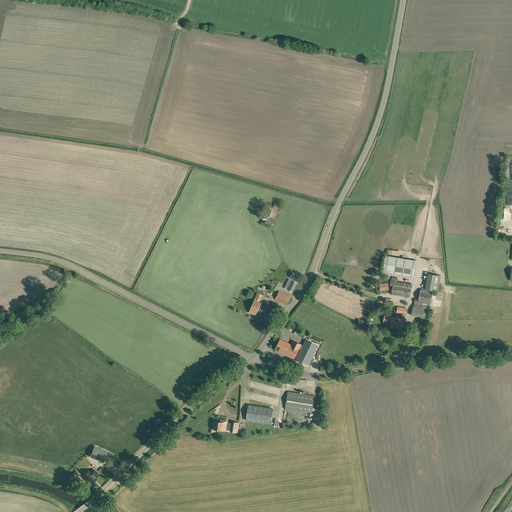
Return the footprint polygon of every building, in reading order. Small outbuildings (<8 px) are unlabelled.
[(272,225),(274,221),(264,217),(263,220),(267,221),(266,223),(272,225)] [(416,261),(385,256),(383,273),(413,277),(416,261)] [(298,282),(301,276),(292,272),(289,278),(298,282)] [(440,276),(428,274),(425,289),(437,291),(440,276)] [(293,292),(297,283),(289,279),(284,288),(293,292)] [(391,281),(390,285),(392,286),(391,294),(410,297),(412,284),(398,282),(391,281)] [(433,291),(428,291),(421,289),(419,299),(415,299),(413,307),(411,315),(428,318),(433,291)] [(286,305),(286,304),(291,296),(279,291),(275,299),(286,305)] [(265,317),(270,306),(254,300),(249,312),(258,317),(258,318),(263,321),(265,317)] [(391,324),(390,328),(399,329),(399,333),(404,333),(404,330),(405,330),(406,319),(392,317),(385,316),(384,322),(391,324)] [(301,345),(293,341),(291,345),(280,339),(275,350),(294,359),(299,349),(301,350),(303,346),(301,345)] [(308,366),(318,344),(306,339),(303,346),(301,350),(296,360),(308,366)] [(285,409),(307,412),(312,413),(314,396),(288,392),(285,409)] [(273,409),(248,405),(245,420),(270,424),(273,409)] [(212,427),(212,429),(216,430),(220,430),(223,431),(225,431),(226,430),(227,421),(220,420),(220,422),(218,422),(218,421),(213,421),(212,427)] [(239,423),(232,421),(230,432),(237,433),(239,423)] [(103,450),(99,459),(104,461),(108,452),(103,450)] [(104,479),(112,472),(107,466),(99,473),(104,479)] [(90,484),(96,478),(94,476),(97,473),(92,469),(90,472),(86,470),(81,476),(90,484)]
